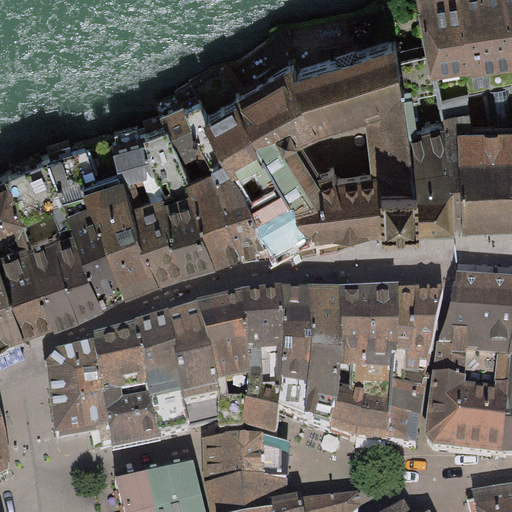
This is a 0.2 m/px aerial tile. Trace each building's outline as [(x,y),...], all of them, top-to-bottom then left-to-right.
[(511,0),(425,0),(417,2),(433,85),(511,69),(511,0)] [(236,102),(240,113),(292,189),(301,251),(301,258),(320,256),(384,239),(383,249),(418,247),(418,238),(417,164),(414,164),(408,120),(396,52),(296,84),(292,74),(236,102)] [(438,110),(408,120),(414,164),(417,164),(418,238),(461,235),(459,112),(471,112),(470,95),(440,98),(438,110)] [(210,169),(212,178),(243,265),(269,258),(233,168),(212,123),(202,101),(183,109),(210,169)] [(183,109),(161,119),(167,134),(189,186),(212,178),(210,169),(183,109)] [(511,111),(471,112),(459,112),(461,235),(511,233),(511,111)] [(240,113),(212,123),(233,168),(269,258),(301,251),(292,189),(240,113)] [(143,123),(108,134),(122,176),(159,290),(177,284),(193,279),(169,204),(173,203),(165,180),(160,164),(157,165),(149,140),(143,123)] [(160,164),(165,180),(173,203),(169,204),(193,279),(216,273),(189,197),(185,187),(189,186),(167,134),(149,140),(157,165),(160,164)] [(49,166),(59,193),(67,214),(105,310),(126,304),(100,201),(95,183),(89,151),(49,166)] [(105,310),(67,214),(59,193),(49,166),(6,182),(25,230),(32,247),(25,250),(57,333),(106,314),(105,310)] [(122,176),(95,183),(100,201),(126,304),(159,290),(122,176)] [(189,186),(185,187),(189,197),(216,273),(243,265),(212,178),(189,186)] [(6,182),(0,185),(0,237),(25,230),(6,182)] [(25,230),(0,237),(0,265),(26,341),(57,333),(25,250),(32,247),(25,230)] [(0,350),(26,341),(0,265),(0,350)] [(511,330),(511,273),(457,270),(440,345),(450,347),(451,357),(464,358),(465,352),(476,352),(476,355),(509,358),(511,330)] [(368,283),(341,284),(340,355),(340,363),(368,363),(368,283)] [(399,283),(368,283),(368,363),(396,364),(397,349),(407,349),(408,285),(399,284),(399,283)] [(282,284),(240,287),(247,353),(284,352),(282,284)] [(308,284),(282,284),(284,352),(284,366),(307,367),(308,354),(308,284)] [(341,284),(308,284),(308,354),(340,355),(341,284)] [(443,284),(408,285),(407,349),(405,369),(428,370),(443,284)] [(198,297),(198,300),(220,389),(220,426),(244,425),(249,388),(250,378),(247,353),(240,287),(198,297)] [(198,300),(168,308),(179,354),(173,356),(180,390),(182,397),(220,389),(198,300)] [(168,308),(136,318),(147,382),(149,390),(151,397),(180,390),(173,356),(179,354),(168,308)] [(147,382),(136,318),(92,329),(93,339),(102,391),(121,387),(147,382)] [(102,391),(93,339),(56,346),(46,358),(54,430),(58,429),(59,436),(109,427),(102,391)] [(435,444),(504,450),(508,360),(509,358),(476,355),(476,352),(465,352),(464,358),(451,357),(450,347),(440,345),(432,373),(426,432),(435,444)] [(340,363),(340,355),(308,354),(307,367),(306,411),(332,419),(340,391),(340,363)] [(307,367),(284,366),(281,392),(279,400),(306,411),(307,367)] [(389,403),(389,411),(420,418),(422,419),(426,384),(393,378),(389,403)] [(121,387),(102,391),(109,427),(113,447),(159,438),(151,397),(149,390),(123,395),(121,387)] [(281,392),(249,388),(244,425),(276,430),(279,400),(281,392)] [(389,403),(340,391),(332,419),(329,427),(356,435),(388,439),(389,411),(389,403)] [(420,418),(389,411),(388,439),(416,445),(420,418)] [(0,415),(0,477),(8,473),(8,466),(11,465),(0,415)] [(241,429),(203,436),(204,482),(242,478),(241,429)] [(241,429),(242,478),(288,478),(290,440),(264,433),(265,432),(241,429)] [(206,511),(193,460),(145,469),(157,511),(206,511)] [(157,511),(145,469),(116,477),(125,511),(157,511)] [(289,493),(288,478),(242,478),(204,482),(210,511),(232,511),(270,505),(273,505),(271,497),(289,493)] [(511,511),(511,481),(472,488),(477,511),(511,511)] [(360,490),(303,497),(305,511),(352,511),(363,503),(360,490)] [(271,511),(305,511),(303,497),(299,497),(298,491),(289,493),(271,497),(273,505),(270,505),(271,511)] [(380,510),(381,511),(430,511),(430,510),(423,511),(411,511),(404,498),(380,510)]
